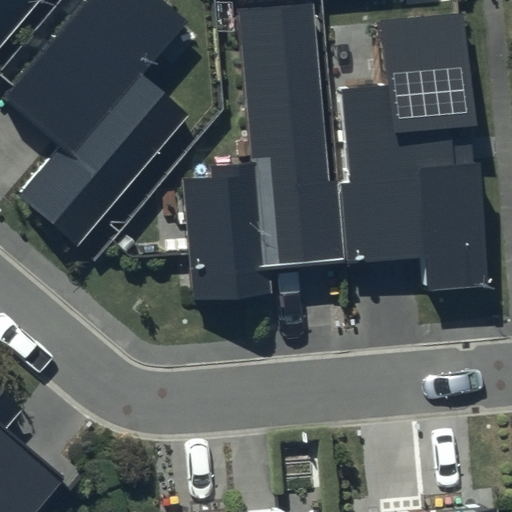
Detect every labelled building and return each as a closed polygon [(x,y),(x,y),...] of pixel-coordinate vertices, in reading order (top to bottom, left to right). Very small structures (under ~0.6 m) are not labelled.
[(0,0),(0,46),(38,0),(0,0)] [(187,21),(161,0),(86,0),(4,97),(64,147),(20,198),(77,245),(188,113),(142,74),(187,21)] [(311,0),(258,0),(238,2),(252,161),(210,165),(211,178),(181,181),(192,302),(269,295),(267,269),(343,263),(336,180),(328,181),(311,0)] [(348,178),(336,180),(343,263),(423,256),(426,293),(488,288),(464,12),(378,19),(384,84),(341,88),(348,178)] [(21,410),(0,391),(0,511),(35,511),(63,479),(4,430),(21,410)]
